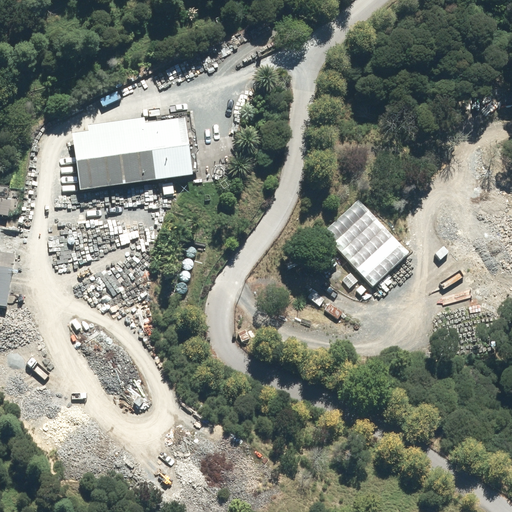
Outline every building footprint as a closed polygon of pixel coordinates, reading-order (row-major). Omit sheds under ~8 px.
[(71,138),(79,195),(192,179),(183,122),(144,127),(143,121),(87,129),(88,135),(71,138)] [(354,197),(316,229),(369,291),(406,259),(354,197)] [(511,223),(499,233),(511,252),(511,223)] [(402,268),(393,278),(403,288),(413,278),(402,268)] [(9,272),(0,271),(0,291),(8,292),(9,272)]
